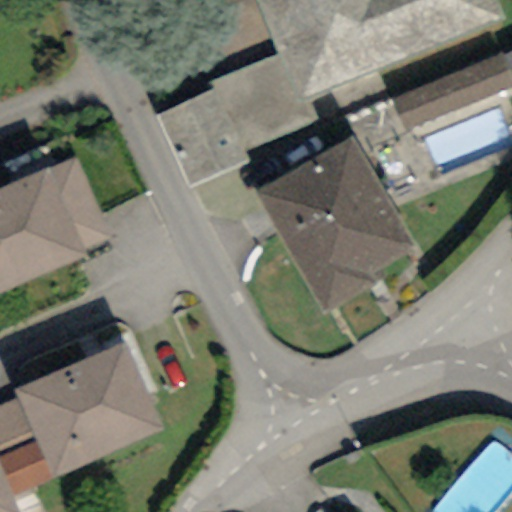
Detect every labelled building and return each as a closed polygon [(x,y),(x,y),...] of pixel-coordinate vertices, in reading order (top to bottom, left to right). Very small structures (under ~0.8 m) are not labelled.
[(490,0),(252,0),(297,104),(498,19),(490,0)] [(399,104),(408,138),(496,115),(487,81),(399,104)] [(353,138),(256,193),(325,314),(378,283),(371,270),(414,246),(353,138)] [(48,169),(0,189),(0,294),(87,257),(84,250),(109,239),(73,158),(48,169)] [(123,342),(13,392),(16,398),(51,477),(52,479),(162,430),(123,342)] [(16,398),(0,405),(0,469),(11,495),(51,477),(16,398)] [(0,511),(18,511),(11,495),(0,469),(0,511)]
